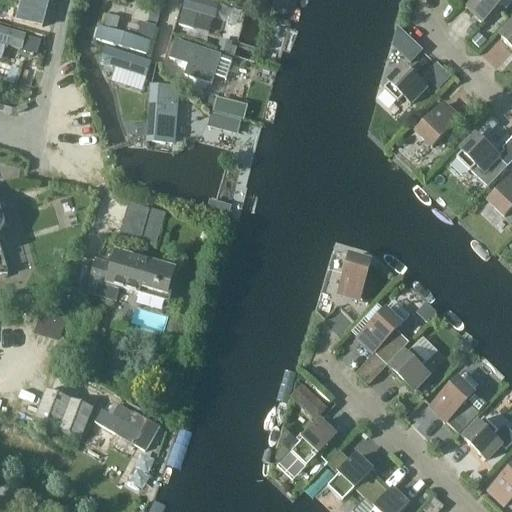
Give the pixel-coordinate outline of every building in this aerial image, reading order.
[(37,0),(30,26),(46,31),(55,0),(37,0)] [(198,0),(185,0),(182,12),(183,12),(178,28),(193,32),(197,16),(215,21),(220,6),(198,0)] [(483,24),(505,0),(475,0),(467,9),(483,24)] [(511,51),(511,28),(501,41),(511,51)] [(148,59),(152,44),(99,30),(95,44),(148,59)] [(410,64),(421,53),(397,31),(393,48),(410,64)] [(0,48),(24,54),(28,40),(0,32),(0,48)] [(478,50),(485,43),(478,36),(471,43),(478,50)] [(173,58),(209,70),(213,59),(177,46),(173,58)] [(110,55),(106,68),(147,82),(151,68),(110,55)] [(438,92),(450,79),(436,66),(424,79),(438,92)] [(410,106),(425,91),(403,70),(384,91),(398,105),(403,99),(410,106)] [(179,93),(152,91),(149,143),(175,145),(179,93)] [(247,108),(216,100),(212,114),(243,122),(247,108)] [(432,150),(458,122),(443,107),(416,135),(432,150)] [(237,135),(240,123),(211,115),(208,126),(237,135)] [(476,139),(456,160),(471,174),(488,190),(507,169),(498,160),(476,139)] [(504,219),(511,210),(511,179),(489,204),(504,219)] [(119,239),(139,245),(148,215),(127,209),(119,239)] [(150,216),(141,246),(155,250),(164,220),(150,216)] [(165,303),(174,272),(115,255),(111,268),(96,264),(87,294),(114,302),(118,290),(165,303)] [(359,302),(365,283),(370,265),(349,259),(338,296),(359,302)] [(374,356),(356,375),(369,387),(409,345),(396,333),(400,328),(410,318),(394,304),(384,314),(358,341),(374,356)] [(411,352),(391,373),(413,394),(428,378),(420,371),(426,366),(437,354),(423,340),(411,352)] [(457,383),(430,410),(446,425),(458,437),(478,416),(466,404),(472,397),(457,383)] [(32,426),(79,444),(92,411),(44,393),(32,426)] [(323,407),(309,393),(298,405),(312,418),(323,407)] [(398,405),(396,409),(406,418),(410,415),(398,405)] [(145,454),(160,429),(134,414),(133,415),(118,407),(112,418),(102,412),(94,425),(145,454)] [(485,463),(500,447),(493,440),(498,435),(484,421),(464,442),(485,463)] [(283,431),(273,462),(278,467),(291,454),(306,469),(334,440),(319,425),(299,446),(283,431)] [(335,476),(348,462),(339,454),(326,467),(335,476)] [(338,478),(327,489),(343,504),(354,492),(357,495),(364,502),(379,486),(369,476),(371,474),(355,459),(350,465),(338,478)] [(511,469),(489,494),(505,509),(511,500),(511,469)] [(364,502),(354,511),(403,511),(407,509),(391,494),(390,496),(379,486),(364,502)] [(423,511),(440,511),(443,509),(434,500),(423,511)]
